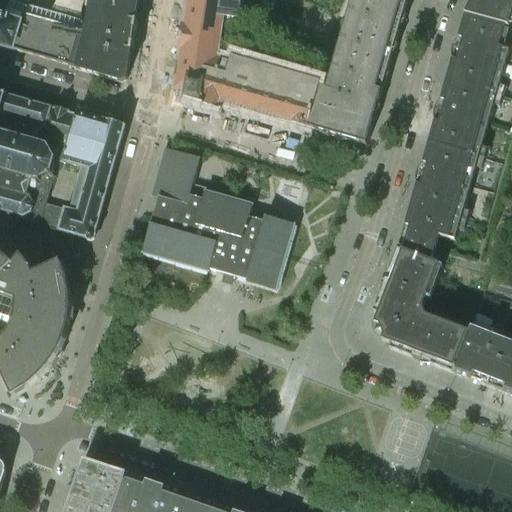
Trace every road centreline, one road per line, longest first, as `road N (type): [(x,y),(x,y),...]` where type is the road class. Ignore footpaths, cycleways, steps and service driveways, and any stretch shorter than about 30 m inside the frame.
road 1 (residential): [(511,424),(362,367),(337,349),(334,330),(439,0)]
road 2 (residential): [(49,441),(62,429),(88,433),(317,511)]
road 3 (residential): [(150,114),(298,163)]
road 4 (residential): [(0,72),(150,114)]
